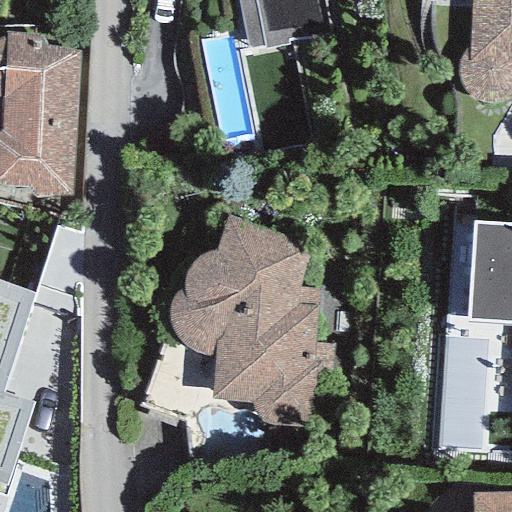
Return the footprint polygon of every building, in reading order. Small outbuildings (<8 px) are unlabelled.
[(238,0),(248,48),(264,46),(265,49),(288,44),(287,40),(334,36),(326,0),(238,0)] [(511,0),(470,0),(469,49),(463,53),(460,59),(457,70),(456,78),(460,87),(464,93),(469,96),(476,101),(488,105),(499,103),(508,97),(511,95),(511,0)] [(35,196),(72,195),(80,51),(46,46),(38,35),(5,31),(5,36),(0,38),(0,184),(3,186),(28,187),(35,196)] [(280,237),(228,215),(215,252),(208,252),(201,255),(193,262),(186,272),(184,279),(183,288),(178,293),(171,299),(168,311),(169,323),(176,334),(185,346),(199,353),(206,354),(213,354),(212,399),(248,402),(254,412),(262,422),(274,426),(309,427),(314,373),(331,374),(334,344),(315,343),(316,289),(298,288),(307,255),(297,255),(280,237)] [(511,226),(472,224),(467,321),(511,324),(511,226)] [(0,482),(9,485),(36,401),(7,391),(40,291),(0,278),(0,482)] [(511,511),(511,492),(473,493),(471,511),(511,511)]
